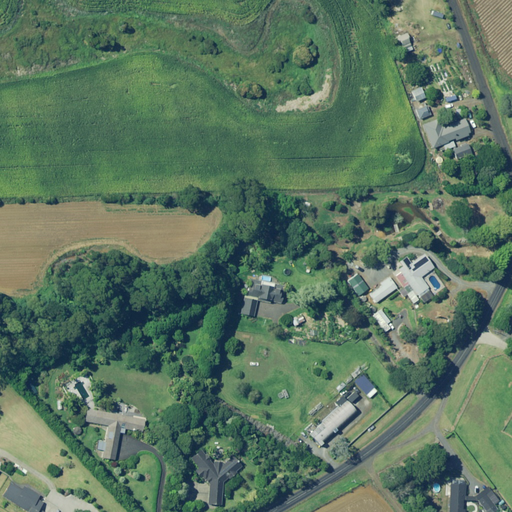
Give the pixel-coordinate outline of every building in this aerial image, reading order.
[(448,21),(423,14),(419,32),(443,38),(448,21)] [(406,33),(395,37),(398,45),(400,44),(404,53),(412,50),(406,33)] [(425,98),(420,86),(410,91),(415,102),(425,98)] [(470,135),(464,118),(444,125),(449,140),(460,136),(460,138),(470,135)] [(455,146),(452,141),(443,145),(445,150),(455,146)] [(462,158),(464,161),(473,156),(467,143),(453,149),(457,160),(462,158)] [(394,276),(402,287),(398,290),(402,296),(406,294),(413,304),(418,300),(416,298),(428,289),(422,280),(432,273),(430,269),(432,267),(423,254),(410,263),(405,257),(398,262),(401,266),(397,269),(399,272),(394,276)] [(353,280),(359,276),(355,269),(350,272),(353,275),(350,277),(353,280)] [(380,284),(381,285),(369,295),(376,303),(396,286),(389,276),(380,284)] [(282,304),(287,286),(251,277),(249,284),(252,285),(250,292),(247,291),(247,295),(282,304)] [(243,296),(240,314),(254,317),(257,298),(243,296)] [(386,324),(390,321),(380,309),(373,316),(385,331),(389,327),(386,324)] [(63,384),(64,386),(62,387),(74,409),(99,395),(87,373),(67,384),(66,382),(63,384)] [(314,427),(311,423),(304,429),(320,447),(357,414),(341,396),(333,403),(337,407),(314,427)] [(124,433),(125,428),(142,432),(144,419),(85,409),(83,421),(107,425),(104,441),(98,440),(96,450),(103,451),(101,459),(115,461),(120,432),(124,433)] [(75,435),(76,435),(77,435),(78,435),(79,435),(79,434),(80,433),(80,432),(81,431),(80,430),(80,429),(80,428),(79,428),(79,427),(78,427),(77,427),(76,427),(75,427),(74,427),(73,428),(73,429),(72,429),(72,430),(72,431),(72,432),(72,433),(73,434),(74,435),(75,435)] [(217,447),(212,452),(218,458),(223,454),(217,447)] [(242,465),(232,456),(222,465),(222,462),(214,461),(213,465),(209,460),(210,460),(205,454),(205,455),(200,450),(190,458),(198,468),(193,472),(201,480),(203,479),(208,485),(207,504),(221,505),(222,485),(230,477),(230,478),(236,473),(235,472),(242,465)] [(24,485),(21,488),(20,490),(10,482),(0,496),(1,496),(26,511),(43,511),(39,509),(43,503),(36,499),(39,495),(24,485)] [(465,511),(466,484),(449,483),(448,511),(465,511)] [(476,501),(484,511),(487,511),(496,506),(495,504),(499,500),(488,486),(474,496),(466,496),(466,501),(476,501)]
